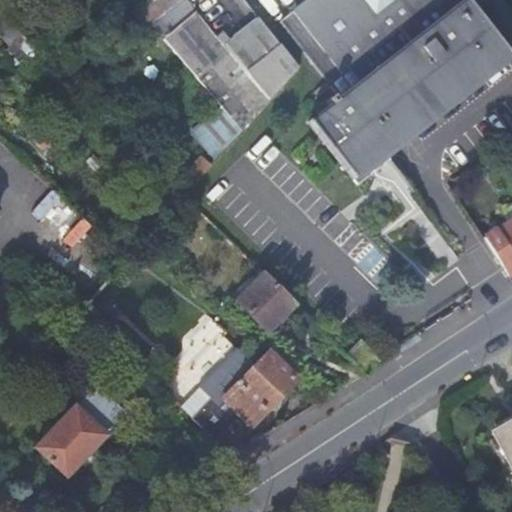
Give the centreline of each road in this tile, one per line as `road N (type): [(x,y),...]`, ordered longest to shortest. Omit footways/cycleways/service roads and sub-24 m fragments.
road 1 (tertiary): [(224,511),(397,393)]
road 2 (residential): [(397,393),(459,511)]
road 3 (tertiary): [(397,393),(511,324)]
